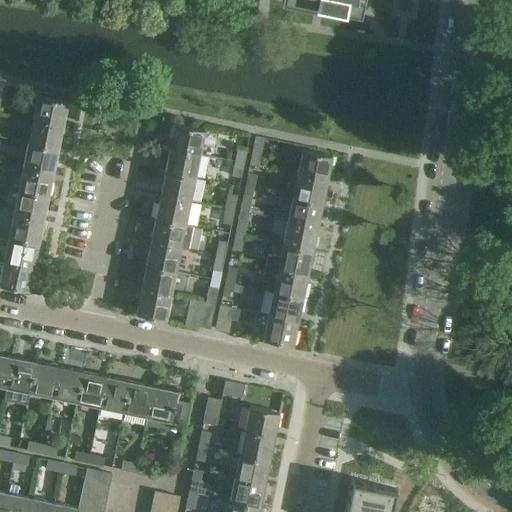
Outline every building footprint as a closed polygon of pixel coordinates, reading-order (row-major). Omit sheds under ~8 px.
[(37,95),(32,119),(62,125),(67,101),(37,95)] [(32,119),(28,142),(57,148),(62,125),(32,119)] [(175,124),(170,148),(199,153),(204,129),(175,124)] [(28,142),(23,166),(52,172),(57,148),(28,142)] [(235,161),(243,162),(246,148),(238,147),(235,161)] [(170,148),(165,171),(195,177),(199,153),(170,148)] [(326,180),(331,155),(302,149),(297,173),(326,180)] [(258,165),(260,151),(252,150),(249,164),(258,165)] [(243,162),(235,161),(232,175),(240,177),(243,162)] [(23,166),(18,189),(48,195),(52,172),(23,166)] [(165,171),(160,194),(190,200),(195,177),(165,171)] [(244,187),(253,189),(256,175),(247,173),(244,187)] [(321,203),(326,180),(297,173),(292,197),(321,203)] [(253,189),(244,187),(241,202),(250,203),(253,189)] [(18,189),(13,213),(43,219),(48,195),(18,189)] [(160,194),(155,218),(185,224),(190,200),(160,194)] [(225,208),(233,209),(236,195),(228,194),(225,208)] [(316,226),(321,203),(292,197),(287,220),(316,226)] [(233,209),(225,208),(222,222),(230,224),(233,209)] [(235,234),(243,236),(248,213),(239,212),(238,220),(235,234)] [(13,213),(8,236),(38,242),(43,219),(13,213)] [(155,218),(150,241),(180,247),(185,224),(155,218)] [(312,250),(316,226),(287,220),(282,244),(312,250)] [(243,236),(235,234),(232,249),(241,250),(243,236)] [(8,236),(4,260),(33,266),(38,242),(8,236)] [(150,241),(145,265),(175,271),(180,247),(150,241)] [(216,255),(224,256),(227,242),(219,241),(216,255)] [(307,273),(312,250),(282,244),(280,257),(267,255),(265,265),(307,273)] [(224,256),(216,255),(213,269),(221,271),(224,256)] [(0,284),(28,290),(33,266),(4,260),(0,277),(0,284)] [(145,265),(141,288),(170,294),(175,271),(145,265)] [(302,297),(307,273),(265,265),(263,276),(275,278),(273,291),(302,297)] [(225,281),(234,283),(237,269),(228,267),(225,281)] [(234,283),(225,281),(222,295),(231,297),(234,283)] [(165,319),(170,294),(141,288),(136,312),(165,319)] [(206,302),(214,303),(217,289),(209,288),(206,302)] [(297,321),(302,297),(273,291),(268,315),(297,321)] [(214,303),(206,302),(202,301),(197,325),(209,328),(214,303)] [(233,307),(220,305),(215,329),(228,332),(233,307)] [(292,345),(297,321),(268,315),(263,339),(292,345)] [(0,385),(6,386),(12,357),(0,354),(0,385)] [(35,362),(12,357),(6,386),(29,391),(35,362)] [(29,391),(53,396),(59,367),(35,362),(29,391)] [(53,396),(76,401),(82,371),(59,367),(53,396)] [(76,401),(100,406),(106,376),(82,371),(76,401)] [(100,406),(123,411),(129,381),(106,376),(100,406)] [(123,411),(147,416),(153,386),(129,381),(123,411)] [(153,386),(147,416),(145,425),(169,430),(171,420),(186,424),(190,403),(175,400),(177,391),(153,386)] [(215,424),(220,400),(208,397),(203,421),(215,424)] [(249,406),(244,430),(274,436),(279,412),(249,406)] [(198,445),(207,447),(210,432),(201,430),(198,445)] [(269,459),(274,436),(244,430),(239,453),(269,459)] [(0,435),(0,444),(8,446),(10,438),(0,435)] [(41,453),(42,444),(29,441),(26,450),(41,453)] [(42,444),(41,453),(55,456),(57,448),(42,444)] [(207,447),(198,445),(195,459),(204,461),(207,447)] [(0,449),(0,460),(13,463),(15,453),(0,449)] [(88,463),(90,454),(75,451),(73,460),(88,463)] [(27,466),(29,455),(15,453),(13,463),(27,466)] [(264,483),(269,459),(239,453),(234,477),(264,483)] [(90,454),(88,463),(102,466),(104,457),(90,454)] [(47,460),(45,469),(60,473),(62,463),(47,460)] [(135,473),(137,464),(122,461),(120,469),(135,473)] [(74,476),(76,466),(62,463),(60,473),(74,476)] [(137,464),(135,473),(149,476),(151,467),(137,464)] [(108,485),(110,474),(86,469),(84,480),(108,485)] [(259,506),(264,483),(234,477),(229,500),(259,506)] [(189,492),(197,494),(200,479),(191,478),(189,492)] [(349,479),(342,511),(387,511),(393,487),(349,479)] [(106,497),(108,485),(84,480),(81,491),(106,497)] [(103,509),(106,497),(81,491),(79,503),(103,509)] [(152,503),(177,508),(179,496),(154,491),(152,503)] [(197,494),(189,492),(186,506),(194,508),(197,494)] [(2,511),(26,511),(30,498),(6,493),(2,511)] [(26,511),(51,511),(53,503),(30,498),(26,511)] [(257,511),(259,506),(229,500),(226,511),(257,511)] [(76,511),(78,508),(53,503),(51,511),(76,511)] [(102,511),(103,509),(79,503),(78,508),(76,511),(102,511)] [(150,511),(176,511),(177,508),(152,503),(150,511)]
